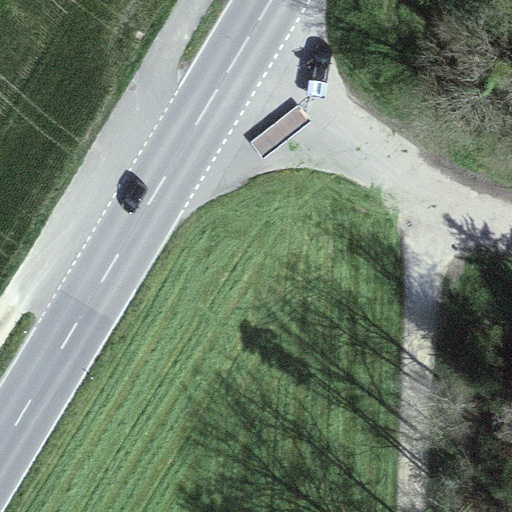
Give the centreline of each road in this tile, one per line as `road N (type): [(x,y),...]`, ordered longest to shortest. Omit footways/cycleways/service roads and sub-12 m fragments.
road 1 (track): [(433,511),(436,398),(418,186),(222,83)]
road 2 (secondary): [(0,451),(272,0)]
road 3 (track): [(199,0),(0,334)]
